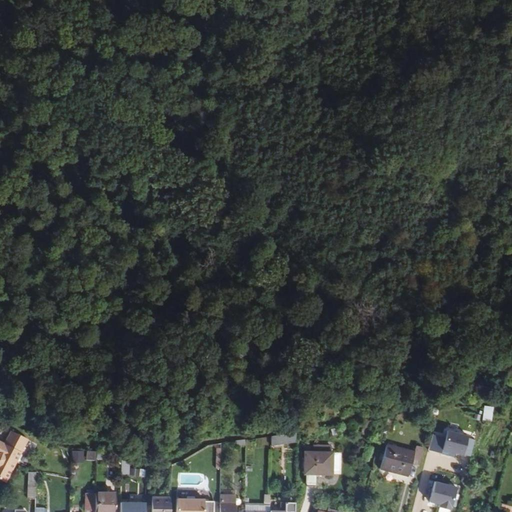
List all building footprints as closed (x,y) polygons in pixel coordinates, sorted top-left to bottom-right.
[(468,436),(447,430),(442,450),(463,455),(463,454),(470,456),(475,440),(467,438),(468,436)] [(296,432),(271,436),(271,446),(296,442),(296,432)] [(0,479),(8,483),(18,464),(13,462),(17,455),(22,457),(29,442),(12,434),(5,447),(0,444),(0,479)] [(379,469),(408,476),(412,460),(419,462),(423,447),(416,445),(414,452),(385,444),(379,469)] [(86,450),(86,461),(96,461),(96,451),(86,450)] [(332,474),(332,452),(304,452),(304,474),(306,474),(313,474),(332,474)] [(69,453),(69,461),(80,461),(80,453),(69,453)] [(120,459),(112,453),(109,461),(115,466),(120,459)] [(18,464),(22,457),(17,455),(13,462),(18,464)] [(450,510),(456,487),(435,482),(430,502),(439,504),(438,507),(450,510)] [(349,497),(364,497),(367,485),(350,485),(349,497)] [(113,511),(114,493),(96,492),(96,511),(113,511)] [(95,509),(95,493),(85,493),(84,509),(95,509)] [(234,511),(235,496),(220,495),(219,511),(234,511)] [(151,497),(150,511),(169,511),(170,498),(151,497)] [(175,511),(212,511),(213,501),(204,501),(204,499),(176,499),(175,511)] [(144,511),(145,503),(120,502),(119,511),(144,511)] [(270,511),(269,511),(294,511),(295,502),(285,502),(285,511),(270,511)]
